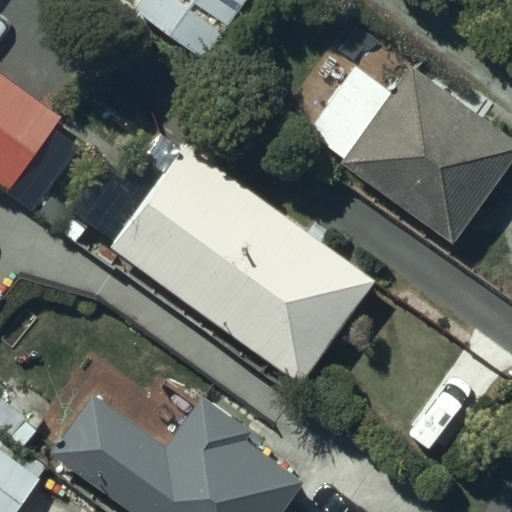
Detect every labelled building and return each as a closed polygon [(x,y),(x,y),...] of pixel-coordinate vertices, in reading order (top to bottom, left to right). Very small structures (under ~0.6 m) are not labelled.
[(136,0),(204,45),(234,0),(136,0)] [(344,142),(339,147),(452,228),(511,144),(511,126),(409,53),(390,80),(354,55),(309,118),(344,142)] [(0,59),(0,170),(11,178),(63,105),(0,59)] [(115,222),(108,232),(300,368),(373,265),(183,131),(179,137),(159,123),(144,144),(130,134),(83,199),(115,222)] [(91,381),(50,439),(150,511),(270,511),(302,468),(244,427),(251,417),(202,380),(163,433),(91,381)] [(0,511),(5,511),(40,465),(0,436),(0,511)] [(119,511),(82,485),(62,511),(119,511)]
